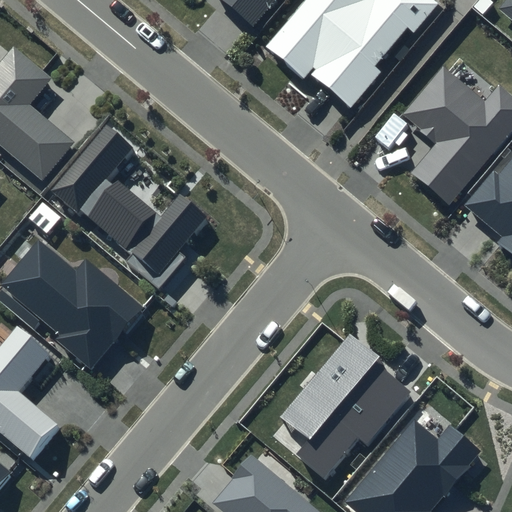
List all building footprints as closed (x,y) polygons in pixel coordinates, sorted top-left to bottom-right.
[(221,0),(254,27),(276,0),(221,0)] [(307,0),(268,47),(303,76),(308,71),(351,107),(381,71),(375,67),(408,28),(414,33),(439,3),(435,0),(307,0)] [(511,0),(507,0),(500,9),(511,18),(511,0)] [(50,78),(12,47),(0,61),(0,145),(42,180),(74,142),(28,104),(50,78)] [(485,102),(443,67),(403,115),(435,142),(410,173),(450,206),(511,131),(511,93),(500,83),(485,102)] [(134,146),(105,122),(47,190),(78,216),(81,212),(132,255),(127,261),(158,287),(183,257),(178,252),(205,220),(180,199),(162,220),(109,175),(134,146)] [(511,159),(499,174),(494,170),(464,206),(502,238),(496,244),(511,257),(511,159)] [(76,272),(38,239),(0,284),(58,333),(53,339),(92,372),(145,309),(87,259),(76,272)] [(49,353),(17,326),(0,346),(0,432),(32,460),(59,427),(17,391),(49,353)] [(382,360),(349,333),(281,415),(309,439),(296,454),(326,479),(359,439),(367,446),(411,393),(378,365),(382,360)] [(436,440),(413,420),(346,500),(360,511),(431,511),(482,451),(449,424),(436,440)] [(319,511),(251,454),(211,501),(224,511),(319,511)] [(0,487),(14,471),(0,459),(0,487)]
